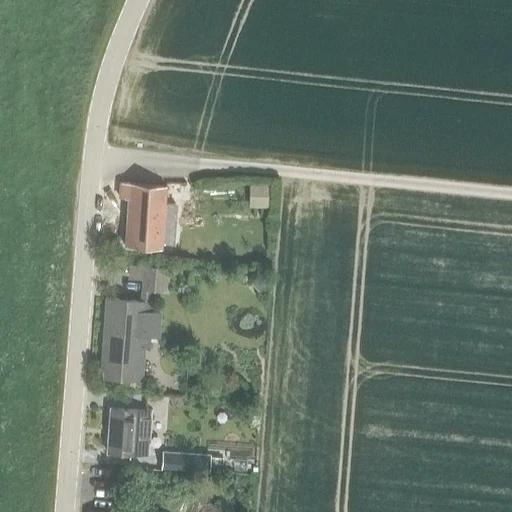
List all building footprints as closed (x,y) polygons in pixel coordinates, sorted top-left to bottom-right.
[(266,184),(247,184),(247,207),(266,207),(266,184)] [(170,246),(174,205),(163,204),(165,189),(118,185),(117,198),(125,199),(121,248),(159,252),(159,246),(170,246)] [(105,299),(99,371),(103,371),(112,372),(111,380),(142,382),(144,364),(139,364),(140,353),(145,353),(145,350),(149,350),(150,341),(158,342),(161,314),(152,313),(153,303),(149,303),(150,291),(165,292),(167,269),(142,267),(141,281),(139,302),(105,299)] [(110,409),(107,453),(147,456),(150,412),(110,409)] [(163,453),(162,470),(209,473),(210,456),(163,453)] [(247,461),(234,460),(233,470),(246,471),(247,461)]
